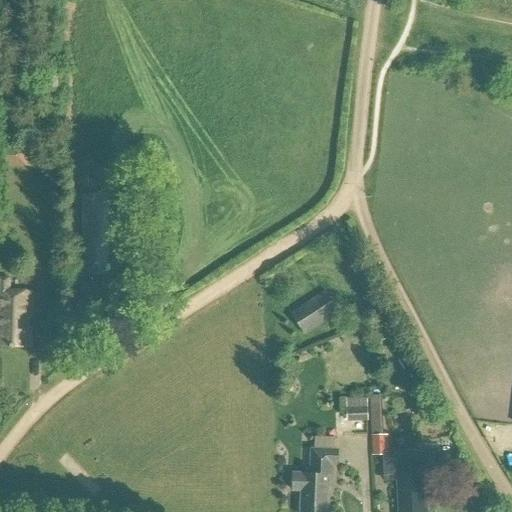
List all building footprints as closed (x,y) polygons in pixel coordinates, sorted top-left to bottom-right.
[(0,142),(0,167),(34,166),(33,141),(0,142)] [(139,274),(138,195),(83,196),(83,274),(139,274)] [(52,233),(53,247),(63,247),(62,232),(52,233)] [(0,277),(0,347),(31,349),(32,320),(34,320),(35,292),(11,291),(12,278),(0,277)] [(307,336),(341,315),(329,294),(294,314),(307,336)] [(431,392),(412,403),(421,419),(440,409),(431,392)] [(370,396),(372,470),(389,470),(388,436),(381,436),(380,396),(370,396)] [(347,422),(369,421),(367,398),(346,399),(347,408),(346,408),(347,422)] [(339,451),(313,450),(312,476),(295,475),(294,491),(303,492),(302,511),(329,511),(331,478),(333,478),(334,465),(339,465),(339,451)] [(426,511),(425,473),(398,474),(400,511),(426,511)]
